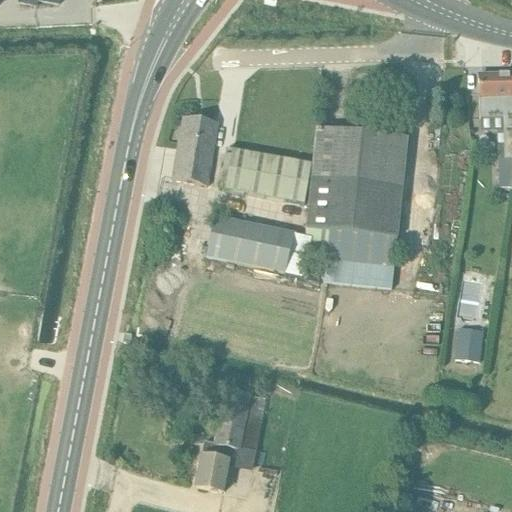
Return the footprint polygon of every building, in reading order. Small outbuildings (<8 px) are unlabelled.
[(511,75),(477,75),(477,98),(478,98),(478,120),(503,120),(503,129),(503,148),(497,148),(498,186),(511,185),(511,75)] [(207,187),(210,169),(217,124),(182,118),(171,181),(207,187)] [(393,269),(407,139),(315,130),(311,170),(223,155),(218,189),(246,193),(246,199),(307,208),(304,230),(303,244),(327,246),(326,262),(393,269)] [(214,218),(204,260),(282,277),(291,236),(214,218)] [(457,331),(453,361),(479,364),(483,334),(457,331)] [(200,457),(194,489),(221,495),(226,468),(230,448),(255,453),(260,424),(265,402),(249,399),(249,397),(222,392),(212,445),(203,443),(201,458),(200,457)]
